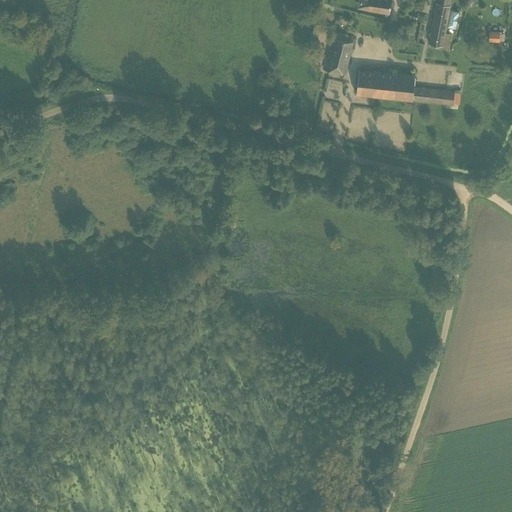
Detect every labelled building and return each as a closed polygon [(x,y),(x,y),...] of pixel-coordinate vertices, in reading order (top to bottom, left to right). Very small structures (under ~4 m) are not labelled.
[(372,7),(373,8),(374,0),(360,0),(359,4),(368,6),(367,9),(371,10),(372,7)] [(374,0),(373,8),(387,11),(385,17),(388,18),(389,11),(392,0),(374,0)] [(450,34),(445,33),(447,25),(448,26),(456,28),(459,11),(449,9),(451,0),(437,0),(429,43),(443,46),(443,45),(448,46),(450,34)] [(333,31),(332,38),(346,40),(348,34),(333,31)] [(500,34),(500,31),(489,31),(489,42),(499,42),(499,41),(500,34)] [(346,40),(332,38),(324,69),(345,73),(353,42),(346,40)] [(414,86),(415,71),(413,71),(413,75),(359,69),(356,94),(412,100),(414,88),(414,86)] [(457,90),(414,86),(414,88),(412,100),(455,105),(457,90)]
